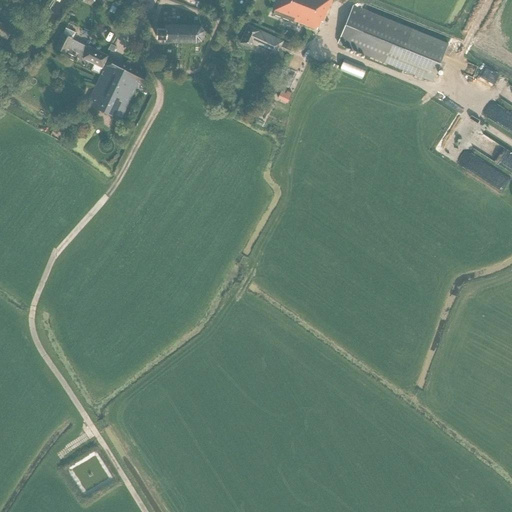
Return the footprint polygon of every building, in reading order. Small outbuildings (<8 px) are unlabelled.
[(188,0),(186,5),(197,10),(201,2),(201,0),(188,0)] [(293,22),(294,20),(317,29),(320,22),(321,22),(323,23),(332,0),(278,0),(273,14),(293,22)] [(353,6),(338,44),(432,82),(447,43),(353,6)] [(0,22),(0,35),(6,39),(12,30),(0,22)] [(165,38),(164,42),(196,43),(201,41),(204,37),(203,31),(201,27),(196,26),(165,25),(165,29),(157,29),(156,38),(165,38)] [(279,51),(288,55),(292,46),(283,42),(248,26),(240,43),(252,48),(254,45),(276,55),(279,51)] [(91,70),(99,74),(101,69),(103,70),(110,57),(89,46),(88,47),(72,39),(76,33),(65,28),(63,33),(55,48),(65,54),(68,47),(84,55),(82,59),(93,65),(91,70)] [(136,84),(137,82),(142,85),(147,75),(110,57),(103,70),(86,104),(121,120),(138,85),(136,84)] [(345,58),(340,70),(363,79),(368,67),(345,58)] [(290,102),(293,94),(286,91),(283,99),(290,102)] [(454,157),(459,145),(455,143),(459,134),(454,131),(443,152),(454,157)] [(498,189),(505,193),(511,178),(511,150),(500,145),(497,151),(506,155),(502,163),(499,161),(496,167),(507,172),(498,189)] [(84,493),(112,478),(97,451),(69,466),(84,493)]
